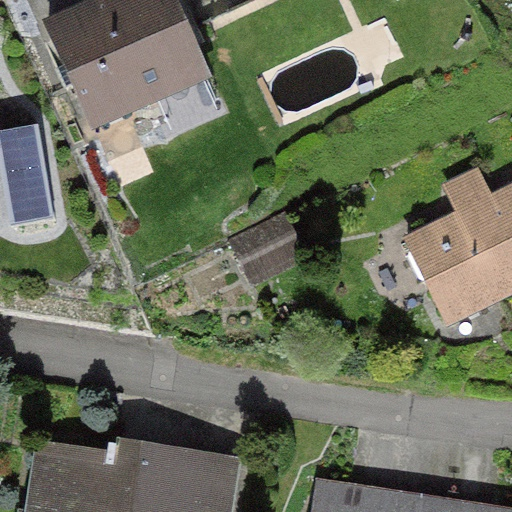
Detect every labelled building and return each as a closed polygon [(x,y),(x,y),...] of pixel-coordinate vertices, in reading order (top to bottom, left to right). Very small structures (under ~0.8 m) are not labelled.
[(175,0),(125,0),(45,38),(90,133),(211,76),(175,0)] [(0,155),(11,226),(51,220),(37,131),(0,136),(0,155)] [(447,188),(460,218),(406,244),(476,351),(511,334),(511,319),(508,311),(511,308),(511,191),(499,198),(480,175),(447,188)] [(129,457),(48,445),(37,511),(235,511),(243,464),(131,447),(129,457)] [(421,511),(424,502),(390,496),(318,484),(313,511),(421,511)] [(481,511),(455,508),(424,502),(421,511),(481,511)]
